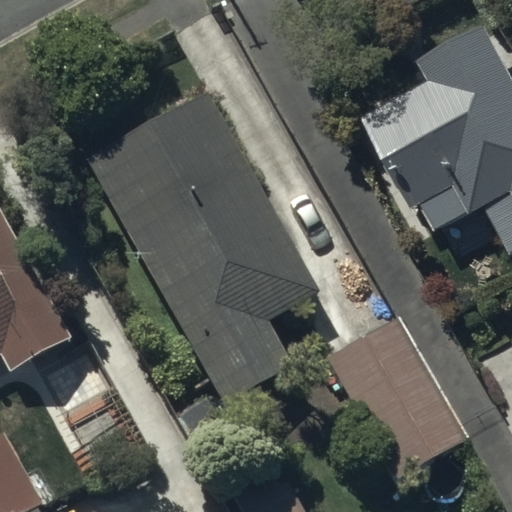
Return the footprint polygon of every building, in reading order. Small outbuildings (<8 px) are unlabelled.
[(392,0),(400,14),(424,0),(392,0)] [(433,81),(366,118),(418,214),(427,209),(442,237),(493,209),(511,242),(511,67),(490,27),(423,63),(433,81)] [(206,97),(86,164),(222,410),(293,370),(268,325),(317,298),(206,97)] [(0,364),(6,376),(69,340),(0,215),(0,364)] [(392,322),(317,364),(386,488),(461,446),(392,322)] [(38,511),(0,443),(0,511),(38,511)] [(222,480),(241,511),(303,511),(268,453),(222,480)]
